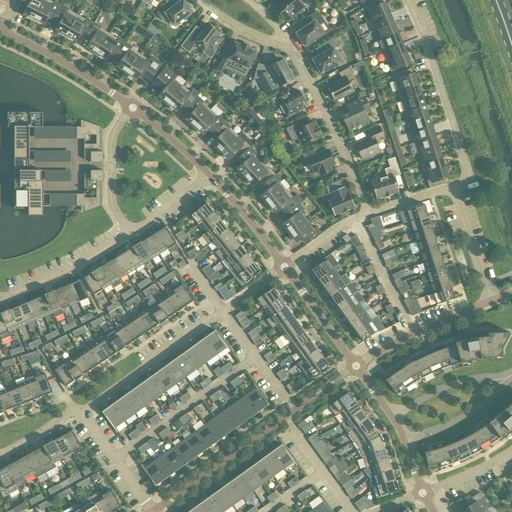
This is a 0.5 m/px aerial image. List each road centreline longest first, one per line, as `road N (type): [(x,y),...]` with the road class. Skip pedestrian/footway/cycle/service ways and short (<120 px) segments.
road 1 (residential): [(369,212),(287,44),(250,35),(202,0)]
road 2 (residential): [(405,0),(468,176),(454,187)]
road 3 (residential): [(256,355),(115,458)]
road 4 (residential): [(80,409),(222,310)]
road 5 (residential): [(131,108),(10,35),(3,22)]
road 6 (residential): [(355,366),(491,301)]
road 7 (residential): [(130,232),(0,296)]
road 8 (residential): [(131,108),(114,132),(112,166),(113,206),(130,232)]
road 9 (unclassified): [(511,372),(457,382),(392,416)]
road 10 (unclassified): [(404,440),(455,422),(511,378)]
road 11 (residential): [(355,366),(284,267)]
